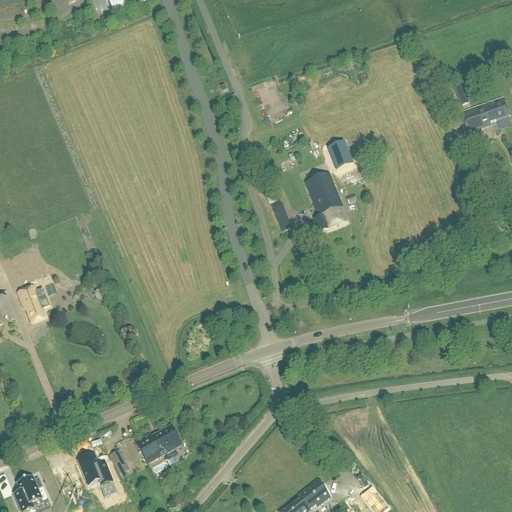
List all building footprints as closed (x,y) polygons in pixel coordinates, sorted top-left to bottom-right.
[(107,0),(114,17),(132,9),(128,0),(107,0)] [(459,87),(455,88),(464,111),(468,109),(459,87)] [(503,100),(460,115),(467,137),(491,129),(490,125),(509,118),(503,100)] [(304,144),(301,136),(280,145),(284,153),(304,144)] [(344,144),(328,150),(337,173),(353,166),(344,144)] [(314,221),(320,235),(347,225),(341,210),(343,210),(329,176),(305,185),(313,204),(316,203),(322,218),(314,221)] [(274,194),(266,197),(269,206),(277,203),(274,194)] [(355,197),(347,201),(350,207),(357,203),(355,197)] [(281,212),(286,209),(282,202),(276,206),(281,212)] [(24,313),(26,312),(32,327),(47,321),(35,288),(17,295),(24,313)] [(150,437),(136,445),(147,466),(170,454),(168,451),(180,444),(172,428),(151,439),(150,437)] [(120,453),(110,458),(118,473),(128,468),(120,453)] [(171,467),(179,462),(175,455),(166,460),(171,467)] [(94,457),(78,464),(88,489),(98,485),(105,501),(118,496),(106,466),(101,468),(100,466),(98,467),(94,457)] [(14,496),(14,497),(20,511),(32,511),(35,511),(33,506),(43,502),(38,492),(43,490),(39,481),(35,483),(33,479),(17,486),(20,494),(19,494),(20,496),(15,498),(14,496)] [(298,497),(300,500),(301,500),(310,511),(314,508),(316,510),(331,499),(318,482),(298,497)] [(301,500),(300,500),(284,511),(310,511),(301,500)]
